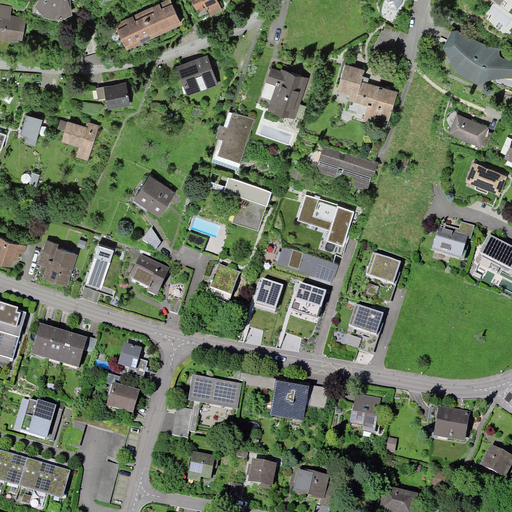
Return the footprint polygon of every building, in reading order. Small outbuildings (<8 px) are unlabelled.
[(60,15),(70,13),(67,0),(39,0),(35,6),(43,12),(42,14),(59,18),(60,15)] [(178,18),(169,0),(168,0),(152,7),(154,12),(144,16),(150,31),(178,18)] [(209,15),(221,9),(216,0),(191,0),(196,10),(205,6),(209,15)] [(383,0),(382,1),(380,13),(383,18),(399,21),(404,0),(383,0)] [(0,36),(15,40),(18,26),(4,23),(6,16),(7,17),(9,10),(0,7),(0,36)] [(124,43),(150,31),(144,16),(135,21),(133,16),(116,24),(124,43)] [(373,47),(387,54),(398,31),(385,25),(382,31),(381,31),(373,47)] [(83,52),(84,53),(99,48),(95,31),(75,37),(78,45),(76,49),(78,52),(79,53),(83,52)] [(511,60),(506,58),(503,62),(490,54),(487,57),(483,53),(484,53),(467,39),(465,40),(462,38),(463,36),(455,31),(451,31),(444,47),(449,53),(451,53),(456,60),(454,62),(455,69),(476,79),(487,74),(490,76),(494,84),(496,85),(496,84),(511,88),(511,60)] [(389,112),(395,92),(359,82),(361,76),(362,77),(363,75),(362,74),(363,70),(362,70),(352,67),(354,60),(347,58),(345,65),(344,65),(339,79),(336,89),(350,93),(348,99),(366,105),(362,121),(377,125),(379,119),(386,121),(388,112),(389,112)] [(197,90),(213,84),(204,59),(179,68),(185,85),(194,82),(197,90)] [(280,72),(270,69),(266,81),(279,86),(275,100),(272,99),(268,110),(292,117),(293,116),(302,119),(304,113),(295,110),(305,78),(281,70),(280,72)] [(130,105),(126,82),(104,87),(106,98),(108,110),(130,105)] [(106,98),(104,87),(96,88),(98,100),(106,98)] [(254,119),(231,111),(226,126),(219,124),(215,136),(222,139),(216,154),(239,162),(254,119)] [(34,144),(41,119),(25,114),(19,133),(25,135),(23,141),(34,144)] [(484,130),(486,127),(456,115),(449,132),(478,145),(479,143),(486,146),(491,133),(484,130)] [(88,154),(97,127),(86,124),(84,128),(66,123),(61,138),(62,138),(79,144),(77,150),(88,154)] [(365,188),(374,161),(318,143),(316,151),(321,152),(317,163),(322,170),(333,174),(340,170),(352,174),(355,178),(354,181),(356,185),(365,188)] [(487,169),(473,163),(466,180),(478,184),(479,182),(486,184),(485,187),(497,192),(505,172),(488,166),(487,169)] [(39,175),(32,173),(29,185),(36,187),(39,175)] [(134,197),(158,214),(173,193),(148,176),(134,197)] [(235,223),(257,230),(270,191),(227,176),(222,190),(244,197),(235,223)] [(347,238),(349,234),(346,233),(351,216),(355,218),(357,212),(304,194),(298,212),(295,211),(294,217),(296,217),(297,215),(300,216),(298,222),(309,226),(311,220),(334,227),(332,233),(347,238)] [(442,227),(435,250),(465,259),(474,230),(462,227),(460,233),(442,227)] [(154,250),(158,244),(149,231),(142,241),(154,250)] [(218,260),(224,242),(207,237),(205,241),(188,235),(183,248),(184,248),(184,246),(218,258),(217,260),(218,260)] [(21,254),(24,246),(0,237),(0,262),(9,266),(13,255),(16,256),(18,253),(21,254)] [(511,251),(488,239),(479,258),(499,268),(500,265),(509,270),(508,273),(511,274),(511,251)] [(43,276),(64,283),(74,254),(57,248),(58,245),(46,241),(44,246),(38,263),(47,266),(46,269),(43,276)] [(112,249),(98,244),(85,281),(100,286),(112,249)] [(283,247),(278,264),(332,281),(337,264),(314,257),(283,247)] [(404,265),(375,256),(369,277),(397,286),(404,265)] [(149,285),(159,290),(167,272),(139,259),(131,277),(149,286),(149,285)] [(239,274),(217,266),(213,279),(211,279),(209,283),(211,284),(206,297),(228,305),(239,274)] [(256,300),(275,306),(282,285),(263,279),(256,300)] [(292,307),(317,316),(326,291),(300,282),(292,307)] [(182,302),(175,299),(171,311),(179,314),(182,302)] [(11,308),(0,304),(0,324),(0,325),(0,326),(0,356),(13,360),(21,330),(26,312),(11,308)] [(387,316),(358,308),(352,329),(380,338),(387,316)] [(63,335),(55,333),(48,331),(39,328),(31,356),(32,356),(34,351),(40,353),(40,355),(48,357),(63,361),(71,363),(71,362),(78,364),(76,369),(77,369),(82,351),(92,354),(96,341),(85,338),(84,341),(77,339),(70,337),(63,335)] [(142,380),(145,368),(146,363),(136,360),(139,351),(124,346),(118,366),(128,369),(126,376),(142,380)] [(275,389),(276,380),(241,373),(240,379),(247,380),(246,384),(275,389)] [(241,384),(193,375),(188,399),(237,408),(241,384)] [(309,386),(276,380),(275,389),(271,415),(303,420),(305,406),(309,386)] [(309,384),(309,386),(305,406),(325,410),(329,388),(309,384)] [(134,404),(137,394),(112,387),(107,406),(132,414),(135,404),(134,404)] [(343,408),(344,402),(337,396),(335,407),(334,414),(340,415),(341,408),(343,408)] [(19,433),(44,440),(47,430),(51,416),(53,409),(28,402),(19,433)] [(372,435),(376,409),(355,405),(351,424),(363,426),(362,433),(372,435)] [(120,461),(130,423),(75,408),(64,445),(78,449),(85,426),(112,434),(106,458),(120,461)] [(467,415),(441,411),(437,436),(462,441),(467,415)] [(195,429),(197,418),(190,417),(188,432),(194,433),(195,429)] [(503,477),(511,460),(503,455),(504,452),(500,450),(499,453),(490,449),(481,466),(503,477)] [(0,481),(61,500),(68,474),(64,473),(50,469),(36,465),(21,461),(8,457),(0,454),(0,481)] [(193,456),(189,475),(209,479),(211,468),(214,468),(215,463),(212,463),(212,460),(193,456)] [(94,501),(108,505),(119,466),(104,462),(94,501)] [(273,467),(253,463),(252,467),(249,466),(247,472),(251,473),(249,482),(260,485),(261,480),(270,482),(273,467)] [(329,504),(334,490),(336,481),(299,472),(295,488),(302,490),(301,494),(321,498),(319,504),(328,506),(328,509),(329,504)] [(432,485),(440,488),(444,477),(437,474),(432,485)] [(411,511),(414,497),(385,491),(380,511),(382,511),(411,511)]
